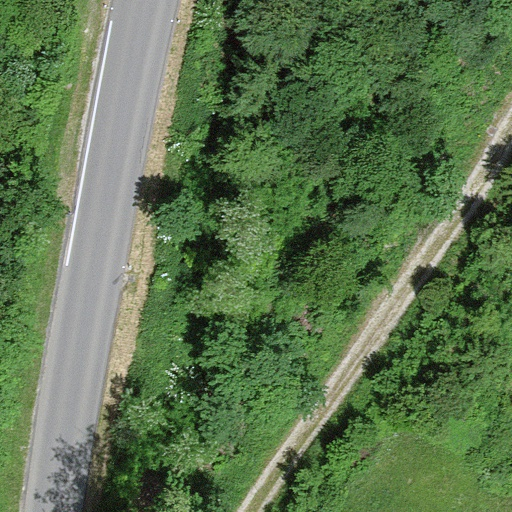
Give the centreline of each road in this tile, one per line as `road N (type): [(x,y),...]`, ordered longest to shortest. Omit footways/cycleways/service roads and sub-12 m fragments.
road 1 (tertiary): [(56,511),(147,0)]
road 2 (track): [(511,125),(471,197),(251,511)]
